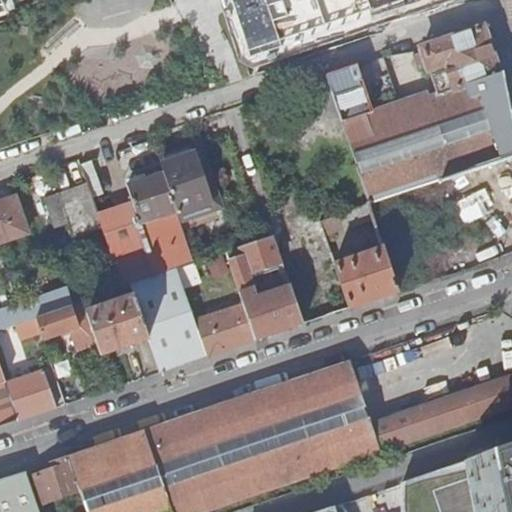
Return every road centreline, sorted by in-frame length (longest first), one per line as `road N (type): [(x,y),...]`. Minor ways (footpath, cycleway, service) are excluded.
road 1 (residential): [(0,456),(511,285)]
road 2 (residential): [(0,172),(511,2)]
